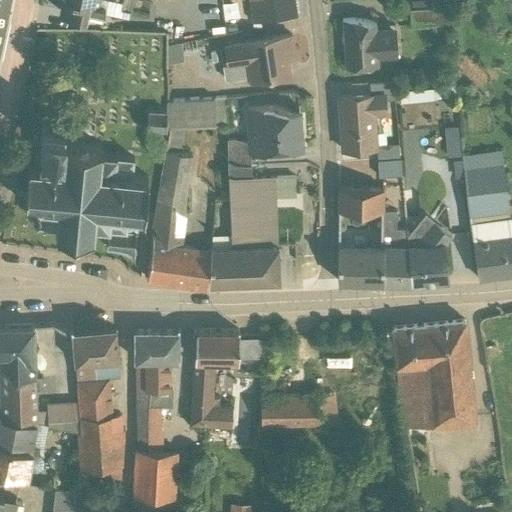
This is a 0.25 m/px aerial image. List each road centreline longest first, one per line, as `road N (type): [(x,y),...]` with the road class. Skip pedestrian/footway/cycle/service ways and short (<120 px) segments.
road 1 (residential): [(315,0),(328,148),(322,290)]
road 2 (residential): [(322,290),(58,285)]
road 3 (residential): [(511,279),(322,290)]
